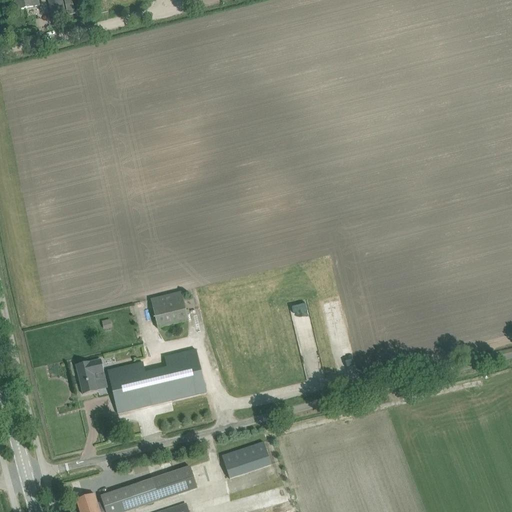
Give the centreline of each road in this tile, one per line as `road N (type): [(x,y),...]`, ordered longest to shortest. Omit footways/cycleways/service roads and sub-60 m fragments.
road 1 (unclassified): [(511,356),(44,472)]
road 2 (unclassified): [(44,472),(0,287)]
